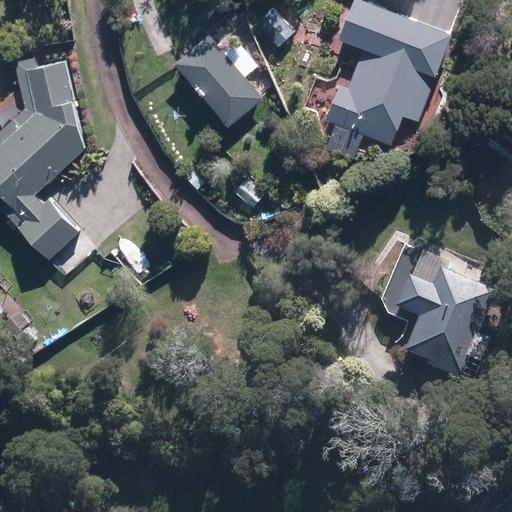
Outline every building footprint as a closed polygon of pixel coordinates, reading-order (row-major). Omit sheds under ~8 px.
[(454,35),(365,0),(354,0),(339,40),(364,49),(349,87),(340,83),(326,119),(336,124),(326,148),(355,159),(365,135),(392,146),(404,116),(420,122),(454,35)] [(273,6),(254,24),(280,51),(299,33),(273,6)] [(211,35),(176,64),(230,128),(265,99),(211,35)] [(34,59),(17,63),(26,108),(0,132),(0,205),(50,259),(80,233),(50,199),(44,204),(36,195),(86,149),(66,61),(36,68),(34,59)] [(254,170),(234,188),(253,210),(274,191),(254,170)] [(428,368),(474,386),(492,340),(479,334),(497,290),(442,269),(435,288),(410,278),(397,309),(421,318),(406,356),(429,365),(428,368)]
